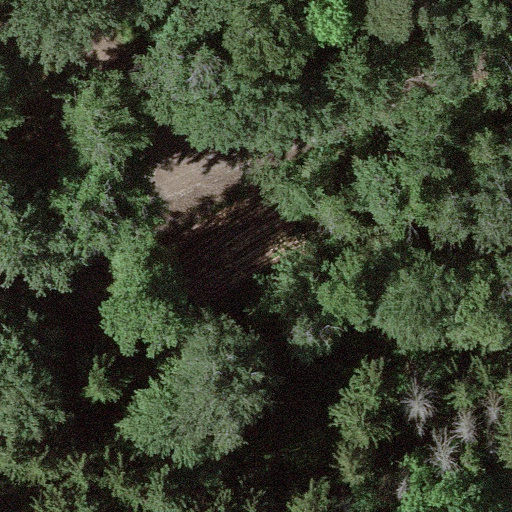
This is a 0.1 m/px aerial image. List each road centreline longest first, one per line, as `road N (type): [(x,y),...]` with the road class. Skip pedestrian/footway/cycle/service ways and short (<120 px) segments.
road 1 (track): [(0,278),(217,164),(511,39)]
road 2 (track): [(0,15),(42,16),(72,29),(164,128),(217,164)]
